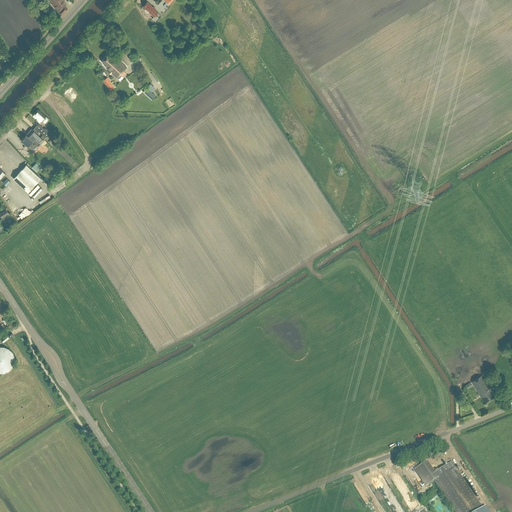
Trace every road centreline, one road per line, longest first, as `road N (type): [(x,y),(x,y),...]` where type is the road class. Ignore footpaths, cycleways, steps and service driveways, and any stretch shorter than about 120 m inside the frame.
road 1 (unclassified): [(251,511),(457,428)]
road 2 (unclassified): [(0,136),(127,0)]
road 3 (primary): [(150,511),(72,394)]
road 4 (secondary): [(0,92),(84,0)]
